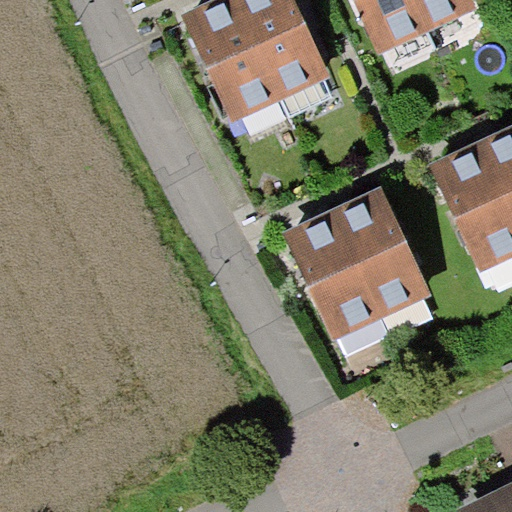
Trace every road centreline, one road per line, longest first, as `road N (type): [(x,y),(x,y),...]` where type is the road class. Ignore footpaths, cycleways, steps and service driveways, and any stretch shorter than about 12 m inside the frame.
road 1 (residential): [(360,474),(148,108),(101,0)]
road 2 (residential): [(360,474),(511,398)]
